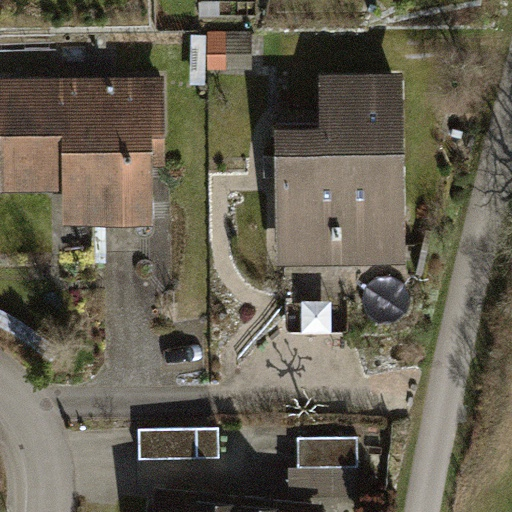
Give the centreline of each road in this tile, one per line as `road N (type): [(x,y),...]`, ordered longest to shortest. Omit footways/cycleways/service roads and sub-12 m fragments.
road 1 (unclassified): [(511,130),(420,511)]
road 2 (residential): [(49,511),(52,478),(35,413),(0,377)]
